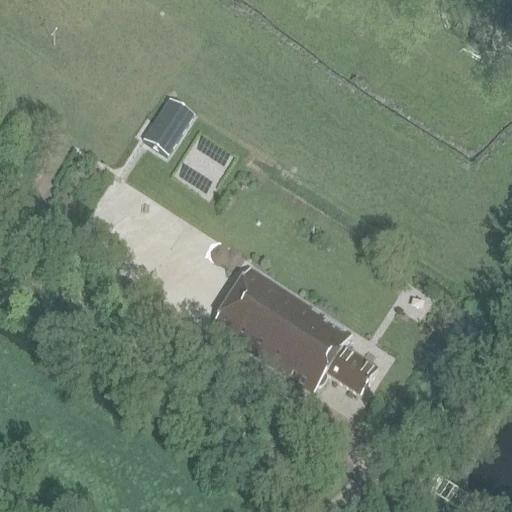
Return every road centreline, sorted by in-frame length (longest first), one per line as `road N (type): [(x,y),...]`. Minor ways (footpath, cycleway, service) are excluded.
road 1 (track): [(391,478),(0,219)]
road 2 (residential): [(328,511),(366,483),(391,478),(447,504)]
